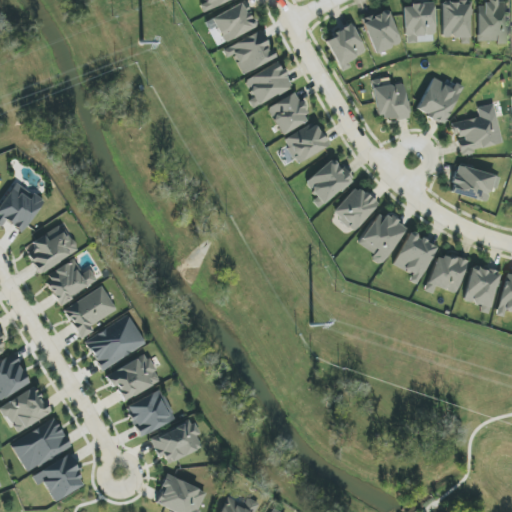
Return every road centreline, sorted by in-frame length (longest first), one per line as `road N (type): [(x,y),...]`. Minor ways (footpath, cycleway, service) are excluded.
road 1 (residential): [(279,0),(359,138),(391,175),(455,222),(511,242)]
road 2 (residential): [(120,476),(0,270)]
